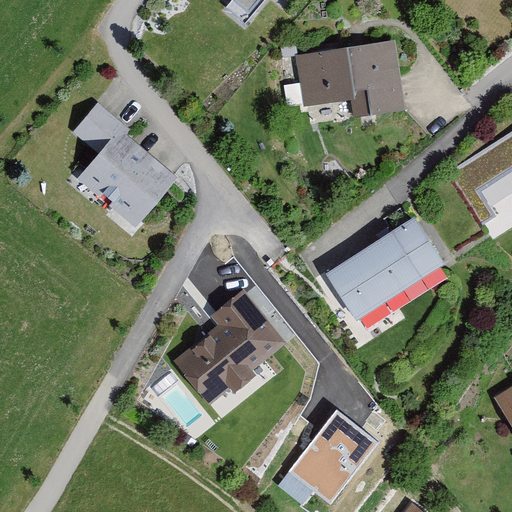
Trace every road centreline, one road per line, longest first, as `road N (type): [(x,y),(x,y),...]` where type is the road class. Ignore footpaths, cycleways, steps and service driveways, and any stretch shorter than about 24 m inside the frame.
road 1 (residential): [(33,511),(225,193),(141,91),(122,54),(120,11),(129,0)]
road 2 (residential): [(321,238),(472,118),(511,71)]
